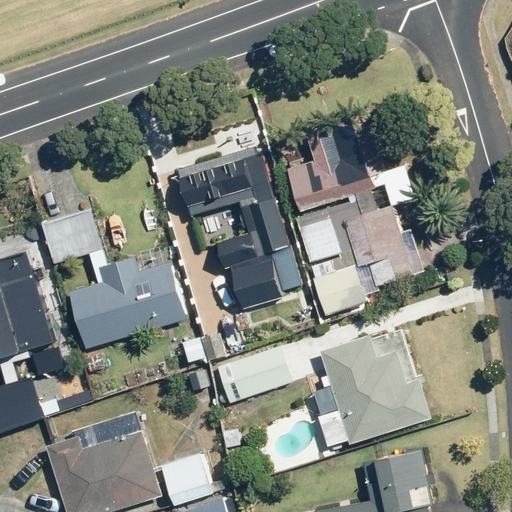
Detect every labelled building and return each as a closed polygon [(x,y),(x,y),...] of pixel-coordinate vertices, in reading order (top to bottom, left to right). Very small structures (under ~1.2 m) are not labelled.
[(318,161),(291,169),(304,211),(352,196),(353,201),(299,218),(313,262),(342,254),(343,257),(314,266),(318,278),(317,279),(328,316),(370,303),(359,267),(372,263),(379,286),(417,274),(395,205),(418,198),(408,165),(387,172),(369,114),(309,132),(318,161)] [(263,144),(179,169),(193,217),(239,204),(248,234),(220,242),(227,269),(233,267),(245,309),(287,297),(285,290),(304,285),(263,144)] [(101,283),(72,292),(89,348),(190,319),(173,262),(142,271),(138,256),(110,264),(94,212),(46,225),(57,263),(93,253),(101,283)] [(0,358),(56,343),(32,258),(0,266),(0,358)] [(223,333),(205,338),(212,360),(229,355),(223,333)] [(201,335),(183,339),(189,364),(207,360),(201,335)] [(373,335),(323,351),(331,375),(324,377),(327,387),(334,385),(342,410),(321,416),(331,446),(351,440),(353,444),(435,419),(423,379),(410,383),(400,350),(380,356),(373,335)] [(284,345),(220,366),(232,403),(296,382),(284,345)] [(0,382),(0,413),(3,426),(49,414),(38,372),(0,382)] [(82,436),(49,446),(69,511),(112,511),(165,496),(145,431),(85,449),(82,436)] [(431,511),(430,506),(436,504),(425,450),(366,462),(374,501),(319,511),(431,511)] [(203,453),(164,466),(177,506),(183,504),(186,511),(231,511),(226,497),(215,501),(212,493),(216,492),(203,453)]
